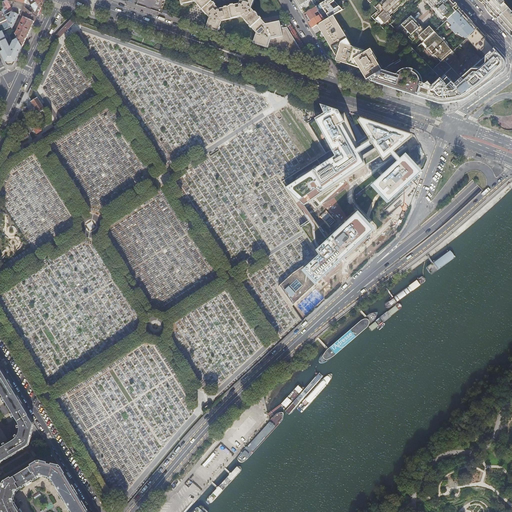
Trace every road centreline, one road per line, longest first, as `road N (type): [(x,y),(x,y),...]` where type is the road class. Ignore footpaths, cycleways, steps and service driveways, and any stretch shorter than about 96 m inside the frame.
road 1 (primary): [(134,511),(228,403),(343,298)]
road 2 (residential): [(0,352),(96,511)]
road 3 (primary): [(372,273),(511,151)]
road 4 (primary): [(343,298),(361,294),(490,190)]
road 5 (secondary): [(84,0),(220,48)]
road 6 (secondary): [(453,122),(324,79)]
road 7 (primary): [(490,190),(489,173),(467,166),(411,225)]
